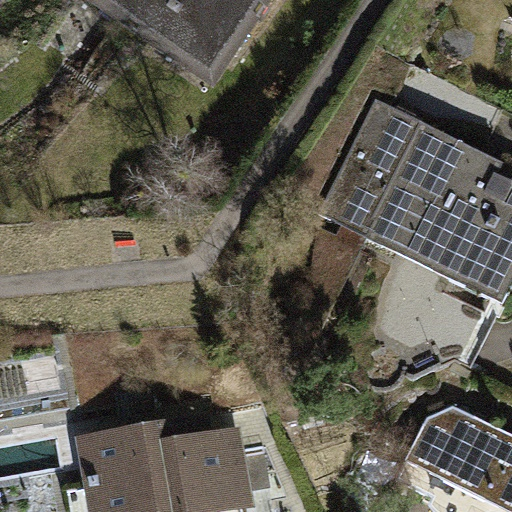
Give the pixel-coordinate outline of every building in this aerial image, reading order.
[(86,0),(210,81),(263,0),(86,0)] [(511,0),(506,0),(498,18),(511,24),(511,0)] [(511,244),(511,174),(358,100),(303,212),(485,300),(511,244)] [(511,511),(511,441),(442,408),(409,421),(389,482),(460,511),(511,511)] [(74,432),(83,511),(252,511),(235,412),(74,432)]
